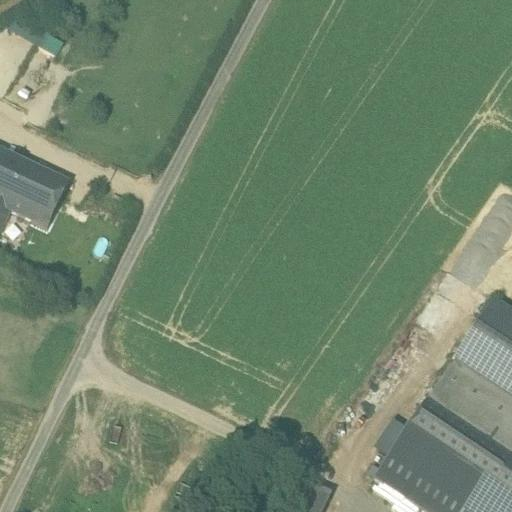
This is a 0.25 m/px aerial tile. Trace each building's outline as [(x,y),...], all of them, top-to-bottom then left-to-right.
[(43,34),(16,19),(9,33),(36,48),(43,34)] [(0,210),(9,215),(47,233),(69,186),(0,153),(0,210)] [(0,234),(9,215),(0,210),(0,234)] [(454,364),(511,402),(511,316),(494,304),(454,364)] [(511,402),(454,364),(432,398),(511,451),(511,402)] [(511,511),(511,451),(432,398),(407,435),(399,447),(495,511),(511,511)] [(375,453),(389,462),(399,447),(407,435),(393,425),(375,453)] [(495,511),(399,447),(389,462),(376,481),(421,511),(495,511)]
